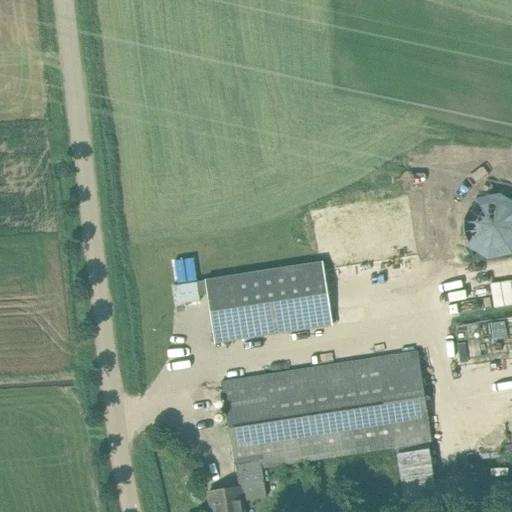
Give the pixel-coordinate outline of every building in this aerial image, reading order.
[(511,201),(508,199),(505,198),(502,197),(499,196),(496,196),(493,195),(490,196),(487,196),(484,197),(481,198),(478,199),(476,201),(473,203),(471,205),(469,207),(467,209),(466,212),(464,215),(463,218),(462,221),(462,224),(462,227),(462,230),(462,233),(463,236),(464,239),(466,242),(467,244),(469,247),(471,249),(473,251),(476,253),(478,254),(481,256),(484,257),(487,258),(490,258),(493,258),(496,258),(499,258),(502,257),(505,256),(508,254),(511,253),(511,251),(511,201)] [(323,263),(205,281),(215,343),(332,325),(323,263)] [(417,355),(221,383),(235,472),(236,472),(237,474),(261,470),(431,444),(417,355)] [(397,456),(405,511),(438,507),(429,450),(397,456)] [(308,467),(310,482),(322,481),(320,465),(308,467)] [(266,500),(261,470),(237,474),(239,488),(208,493),(211,511),(243,511),(242,504),(266,500)]
